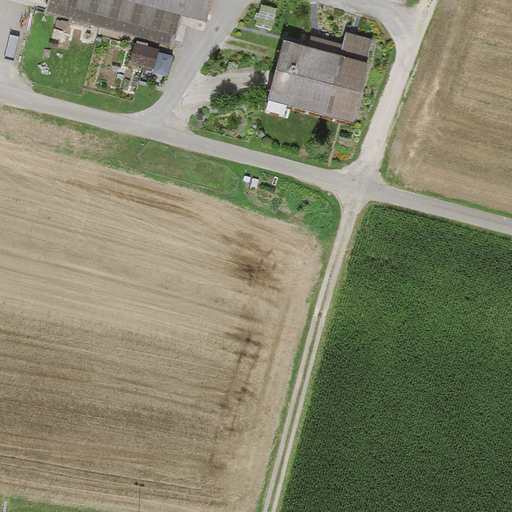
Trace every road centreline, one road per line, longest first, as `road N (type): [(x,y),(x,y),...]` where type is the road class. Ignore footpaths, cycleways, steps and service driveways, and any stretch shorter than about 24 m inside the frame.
road 1 (track): [(267,511),(357,186),(428,0)]
road 2 (residential): [(357,186),(0,90)]
road 3 (track): [(511,227),(357,186)]
